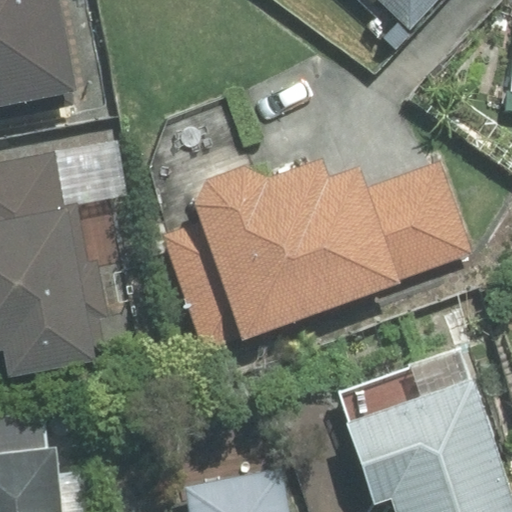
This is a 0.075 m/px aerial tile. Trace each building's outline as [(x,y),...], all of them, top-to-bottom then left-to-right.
[(0,0),(0,107),(87,93),(71,0),(0,0)] [(386,0),(414,26),(439,0),(386,0)] [(165,225),(206,343),(478,248),(448,162),(376,187),(367,160),(338,170),(330,149),(279,167),(275,156),(200,183),(209,210),(165,225)] [(69,152),(0,164),(0,340),(16,338),(21,366),(106,350),(69,152)] [(511,511),(511,482),(471,349),(348,386),(381,495),(398,490),(404,511),(511,511)] [(46,403),(0,406),(0,511),(77,511),(70,435),(49,437),(46,403)] [(297,511),(291,462),(187,478),(191,511),(297,511)]
